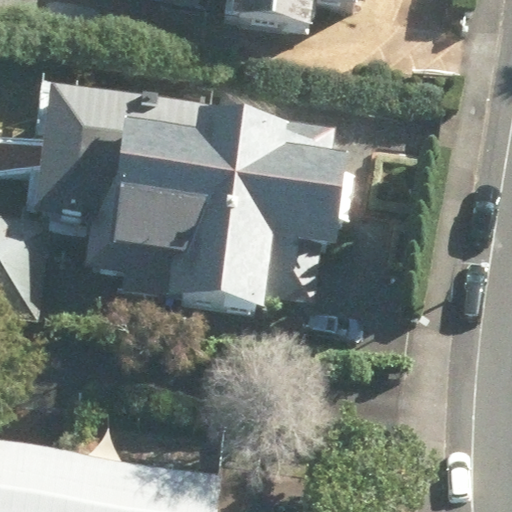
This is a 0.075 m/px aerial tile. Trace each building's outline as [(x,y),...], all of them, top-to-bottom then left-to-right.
[(0,0),(0,30),(32,33),(34,0),(0,0)] [(321,36),(382,38),(382,0),(121,0),(122,5),(166,6),(166,30),(238,32),(238,52),(321,54),(321,36)] [(53,103),(36,239),(52,241),(96,247),(93,272),(164,281),(159,325),(272,339),(282,253),(335,259),(350,140),(53,103)] [(52,242),(0,234),(0,317),(41,323),(52,242)] [(226,511),(230,485),(0,458),(0,511),(226,511)]
